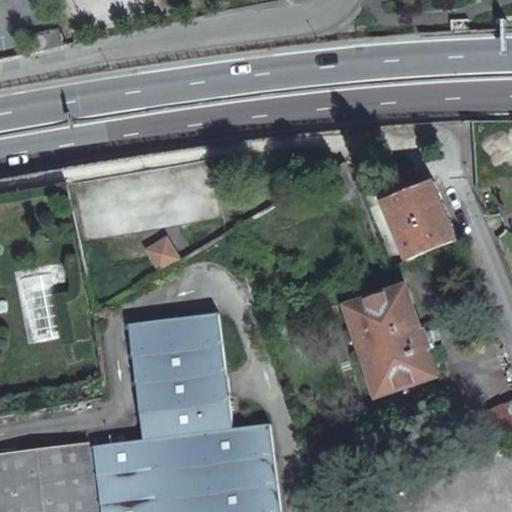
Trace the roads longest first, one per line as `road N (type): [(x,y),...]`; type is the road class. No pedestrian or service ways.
road 1 (unknown): [(292,511),(235,309),(199,278),(146,290),(116,315),(111,385),(99,403),(0,424)]
road 2 (trunk): [(0,163),(181,129),(511,99)]
road 3 (trunk): [(511,56),(374,62),(180,85),(0,118)]
road 4 (residential): [(0,76),(326,12),(346,0)]
road 5 (residential): [(511,319),(444,152)]
